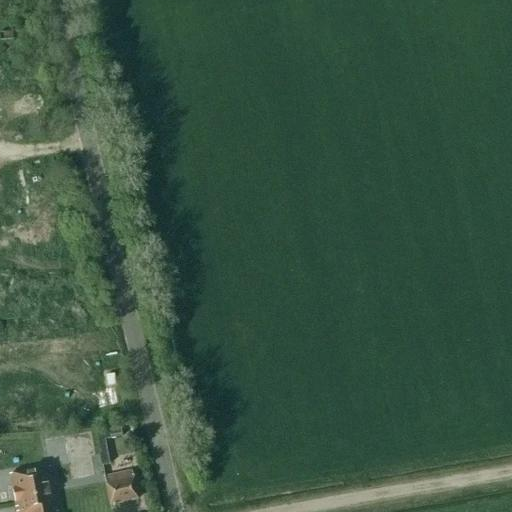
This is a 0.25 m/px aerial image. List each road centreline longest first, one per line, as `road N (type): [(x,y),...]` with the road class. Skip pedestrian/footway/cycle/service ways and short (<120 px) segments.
road 1 (unclassified): [(173,511),(61,0)]
road 2 (track): [(317,511),(511,478)]
